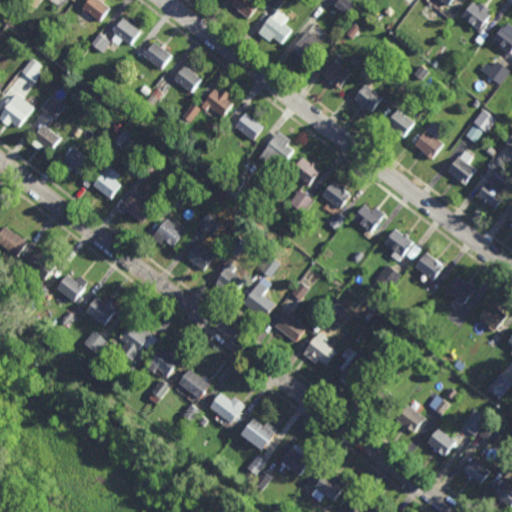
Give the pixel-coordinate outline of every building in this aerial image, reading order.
[(40,0),(31,13),(23,7),(27,2),(25,0),(40,0)] [(88,0),(95,0),(109,9),(100,23),(82,10),(88,0)] [(251,20),(260,6),(251,0),(233,0),(230,5),(251,20)] [(284,0),(276,11),(268,5),(272,0),(284,0)] [(349,15),(335,5),(338,0),(349,0),(356,5),(349,15)] [(416,0),(410,8),(402,2),(403,0),(416,0)] [(481,32),(491,16),(469,2),(459,17),(481,32)] [(268,43),(273,37),(280,43),(290,31),(283,26),(289,19),(277,10),(257,34),(268,43)] [(123,21),(140,34),(130,47),(125,43),(121,49),(110,41),(115,37),(111,31),(123,21)] [(509,55),(511,51),(511,30),(502,23),(490,40),(509,55)] [(307,66),(323,45),(305,31),(289,52),(307,66)] [(14,46),(10,43),(16,34),(18,35),(19,32),(22,35),(14,46)] [(103,52),(91,44),(99,33),(111,41),(103,52)] [(153,43),(172,57),(162,71),(143,57),(153,43)] [(357,68),(350,62),(356,55),(362,61),(357,68)] [(35,81),(22,71),(32,58),(41,65),(37,70),(41,73),(35,81)] [(510,71),(500,85),(480,70),(486,63),(493,68),(497,61),(510,71)] [(339,90),(351,76),(333,62),(322,76),(339,90)] [(428,80),(419,73),(427,63),(436,70),(428,80)] [(183,67),(202,81),(191,95),(173,81),(183,67)] [(145,96),(139,90),(143,85),(149,90),(145,96)] [(373,112),(385,100),(361,85),(352,99),(373,112)] [(163,91),(156,88),(151,99),(158,102),(163,91)] [(213,93),(219,97),(223,91),(230,96),(225,100),(232,105),(224,117),(206,104),(213,93)] [(18,131),(35,109),(15,94),(0,113),(0,115),(1,116),(0,117),(0,124),(7,130),(10,125),(18,131)] [(152,106),(146,102),(152,94),(158,98),(152,106)] [(56,119),(42,108),(52,95),(66,106),(56,119)] [(191,123),(182,116),(192,103),(201,109),(191,123)] [(487,133),(474,123),(484,110),(497,120),(487,133)] [(404,144),(416,128),(396,112),(384,128),(404,144)] [(246,114),(263,128),(253,141),(236,127),(246,114)] [(432,163),(445,147),(437,141),(443,133),(431,123),(412,146),(432,163)] [(465,135),(474,125),(483,132),(475,143),(465,135)] [(77,137),(73,133),(78,127),(82,131),(77,137)] [(54,154),(62,142),(43,128),(35,139),(54,154)] [(121,147),(114,142),(124,129),(131,135),(121,147)] [(277,133),(290,142),(287,147),(294,151),(285,165),(279,161),(276,166),(261,157),(277,133)] [(496,152),(492,158),(486,153),(487,151),(486,150),(488,148),(489,149),(490,147),(496,152)] [(463,186),(475,171),(468,165),(474,158),(465,150),(446,172),(463,186)] [(79,178),(90,164),(73,151),(62,164),(79,178)] [(302,159),(322,172),(312,186),(292,173),(302,159)] [(144,181),(137,176),(147,163),(154,169),(144,181)] [(113,203),(124,187),(117,182),(122,176),(110,167),(101,179),(97,176),(91,187),(113,203)] [(236,199),(225,191),(238,173),(249,181),(236,199)] [(492,210),(510,188),(493,174),(475,196),(492,210)] [(225,185),(220,181),(224,177),(229,181),(225,185)] [(331,182),(350,196),(340,210),(321,195),(331,182)] [(178,210),(167,201),(176,190),(187,198),(178,210)] [(304,213),(290,203),(300,190),(313,200),(304,213)] [(133,191),(153,205),(142,221),(122,208),(133,191)] [(363,205),(372,212),(376,209),(382,213),(369,232),(352,219),(363,205)] [(511,228),(511,208),(503,222),(511,228)] [(211,237),(198,226),(207,213),(221,224),(211,237)] [(337,231),(330,225),(340,213),(347,218),(337,231)] [(174,247),(184,234),(166,221),(156,234),(174,247)] [(0,233),(4,228),(26,245),(15,259),(0,247),(0,233)] [(394,230),(414,245),(404,259),(384,244),(394,230)] [(238,256),(230,250),(239,238),(247,243),(238,256)] [(205,273),(215,259),(196,246),(186,260),(205,273)] [(358,262),(354,258),(359,252),(364,256),(358,262)] [(34,253),(54,267),(43,282),(23,268),(34,253)] [(426,254),(444,268),(434,281),(416,268),(426,254)] [(271,278),(261,271),(272,257),(281,264),(271,278)] [(236,297),(245,284),(231,274),(235,269),(227,263),(214,282),(236,297)] [(391,290),(390,289),(385,295),(379,290),(383,285),(377,280),(388,266),(401,276),(391,290)] [(66,276),(84,289),(72,303),(55,290),(66,276)] [(457,278),(477,292),(467,306),(448,293),(457,278)] [(263,319),(273,305),(262,296),(270,286),(261,279),(243,303),(263,319)] [(300,301),(291,294),(301,282),(310,289),(300,301)] [(40,300),(32,294),(41,283),(49,290),(40,300)] [(423,310),(414,302),(425,289),(434,297),(423,310)] [(95,295),(102,300),(105,297),(117,307),(113,312),(116,312),(102,330),(80,314),(95,295)] [(490,304),(508,318),(497,334),(478,320),(490,304)] [(331,324),(323,317),(333,305),(341,312),(331,324)] [(69,321),(68,320),(65,324),(62,322),(65,317),(64,317),(69,311),(74,315),(69,321)] [(286,314),(306,329),(295,344),(275,328),(286,314)] [(131,327),(137,331),(141,328),(151,336),(130,364),(118,354),(125,344),(120,341),(131,327)] [(97,352),(84,342),(94,330),(107,340),(97,352)] [(361,343),(356,338),(359,334),(358,333),(360,330),(367,335),(361,343)] [(327,367),(335,356),(322,346),(327,338),(320,333),(303,356),(316,366),(319,361),(327,367)] [(161,351),(169,357),(172,352),(182,359),(166,379),(161,375),(163,373),(156,368),(152,373),(147,370),(161,351)] [(131,374),(127,371),(132,364),(136,368),(131,374)] [(357,390),(365,378),(347,365),(339,377),(357,390)] [(395,379),(388,373),(392,367),(399,373),(395,379)] [(188,371),(208,386),(198,400),(178,385),(188,371)] [(511,384),(501,398),(488,388),(501,371),(511,380),(511,384)] [(157,403),(149,397),(153,392),(152,391),(161,380),(170,386),(157,403)] [(389,414),(398,400),(378,388),(370,403),(389,414)] [(219,395),(228,401),(234,399),(242,404),(229,422),(210,407),(219,395)] [(441,414),(435,409),(443,398),(449,403),(441,414)] [(192,422),(183,415),(192,403),(201,410),(192,422)] [(414,435),(425,420),(407,407),(397,421),(414,435)] [(476,435),(462,424),(474,408),(488,418),(476,435)] [(488,417),(482,412),(485,408),(491,413),(488,417)] [(205,425),(199,421),(203,416),(209,420),(205,425)] [(186,428),(181,424),(185,420),(190,424),(186,428)] [(260,453),(277,432),(267,424),(263,428),(253,420),(239,437),(260,453)] [(503,431),(489,422),(481,437),(495,445),(503,431)] [(444,458),(455,443),(437,431),(427,445),(444,458)] [(299,475),(308,463),(302,457),(307,454),(295,445),(282,462),(299,475)] [(511,468),(508,474),(500,468),(511,454),(511,468)] [(257,475),(248,468),(257,455),(267,462),(257,475)] [(482,487),(491,473),(473,460),(463,473),(482,487)] [(251,481),(244,476),(248,471),(255,476),(251,481)] [(263,490),(254,482),(263,471),(272,478),(263,490)] [(327,471),(314,488),(332,502),(341,489),(334,484),(338,479),(327,471)] [(511,509),(511,490),(501,483),(492,496),(511,509)] [(379,511),(380,511),(365,500),(355,511),(379,511)]
